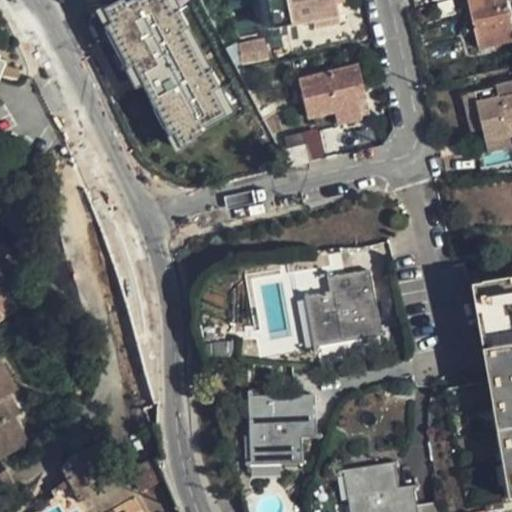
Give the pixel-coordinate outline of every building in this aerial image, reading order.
[(109,24),(104,27),(126,69),(130,67),(166,134),(172,131),(181,148),(183,147),(194,140),(192,136),(204,129),(203,127),(225,115),(215,96),(222,93),(212,75),(205,79),(180,31),(187,27),(178,10),(171,14),(162,0),(138,0),(135,2),(134,0),(130,0),(124,4),(121,0),(119,0),(101,10),(109,24)] [(174,0),(134,0),(135,2),(138,0),(162,0),(171,14),(179,9),(174,0)] [(264,0),(271,30),(337,17),(335,4),(344,2),(343,0),(264,0)] [(465,0),(477,50),(511,41),(511,28),(505,0),(465,0)] [(101,10),(103,9),(102,8),(95,12),(103,28),(109,24),(101,10)] [(188,27),(180,31),(205,79),(213,74),(188,27)] [(265,42),(240,47),(244,68),(269,63),(265,42)] [(363,87),(357,63),(298,80),(309,117),(335,110),(339,123),(362,116),(361,114),(371,111),(367,99),(358,102),(354,90),(363,87)] [(130,67),(123,71),(133,91),(141,87),(130,67)] [(511,81),(499,84),(502,99),(468,105),(473,130),(483,128),(485,138),(511,132),(511,81)] [(354,90),(358,102),(367,99),(363,87),(354,90)] [(215,96),(225,115),(203,127),(203,128),(233,112),(222,92),(222,93),(215,96)] [(303,144),(308,161),(322,158),(316,130),(301,134),(303,144)] [(166,134),(163,136),(172,153),(183,148),(183,147),(181,148),(172,131),(166,134)] [(284,167),(308,161),(303,144),(280,150),(284,167)] [(330,291),(317,293),(324,331),(344,328),(346,339),(379,333),(372,295),(375,294),(371,268),(344,273),(347,288),(330,291)] [(347,288),(344,273),(328,275),(330,291),(347,288)] [(511,419),(511,279),(489,283),(511,419)] [(0,301),(9,295),(0,281),(0,301)] [(344,328),(324,331),(317,293),(306,295),(316,344),(346,339),(344,328)] [(0,409),(6,407),(14,404),(3,368),(0,369),(0,432),(6,431),(0,412),(0,409)] [(318,436),(315,394),(249,398),(253,465),(305,462),(303,437),(318,436)] [(0,409),(0,412),(6,431),(13,429),(6,407),(0,409)] [(92,466),(113,460),(102,425),(82,431),(92,466)] [(135,453),(136,459),(157,455),(163,453),(156,425),(131,430),(135,453)] [(0,463),(14,458),(6,431),(0,432),(0,463)] [(418,511),(414,485),(399,487),(395,465),(339,475),(345,511),(418,511)] [(136,511),(132,503),(124,488),(86,507),(88,511),(136,511)]
